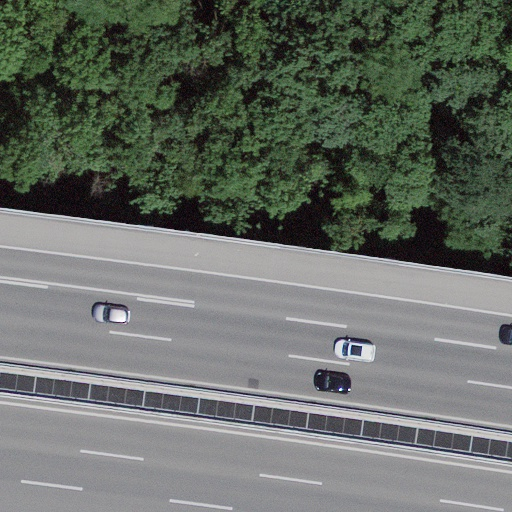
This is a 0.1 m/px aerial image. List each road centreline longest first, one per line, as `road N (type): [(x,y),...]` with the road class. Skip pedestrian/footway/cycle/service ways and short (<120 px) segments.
road 1 (motorway): [(511,387),(0,318)]
road 2 (motorway): [(0,442),(508,511)]
